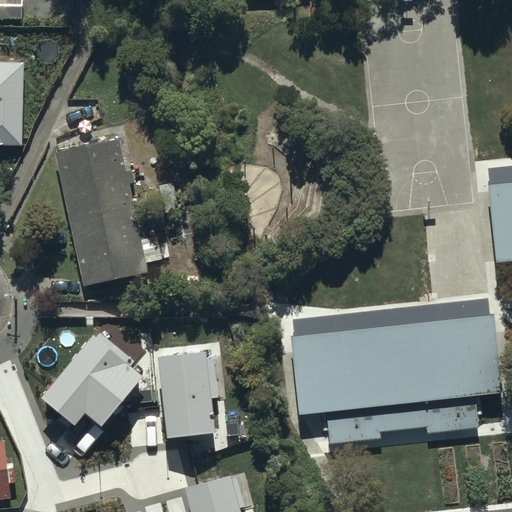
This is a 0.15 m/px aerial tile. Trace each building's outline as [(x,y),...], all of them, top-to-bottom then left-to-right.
[(21,0),(0,0),(0,25),(21,26),(21,0)] [(24,69),(0,69),(0,153),(23,153),(24,69)] [(115,144),(54,158),(85,294),(145,280),(115,144)] [(511,191),(488,194),(495,273),(511,271),(511,191)] [(291,337),(300,416),(326,413),(475,396),(502,393),(493,315),(291,337)] [(94,336),(43,398),(75,424),(86,411),(102,424),(142,376),(94,336)] [(205,353),(159,358),(168,438),(214,433),(205,353)] [(151,390),(140,391),(141,402),(152,401),(151,390)] [(427,427),(428,433),(478,428),(475,396),(326,413),(330,444),(381,439),(380,433),(427,427)] [(238,423),(227,424),(228,436),(239,435),(238,423)] [(0,506),(9,506),(7,490),(14,490),(11,468),(5,469),(2,446),(0,445),(0,506)] [(239,511),(230,477),(185,489),(191,511),(239,511)]
